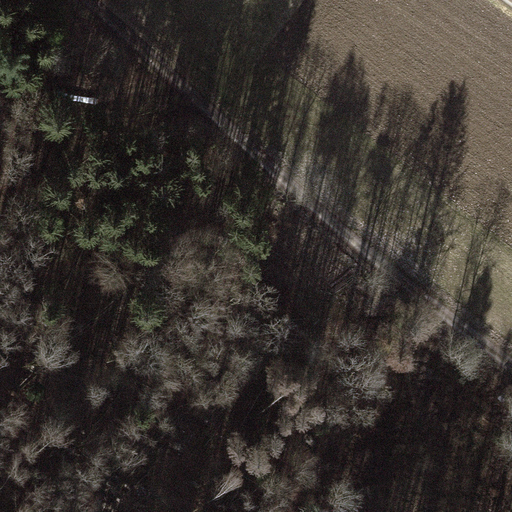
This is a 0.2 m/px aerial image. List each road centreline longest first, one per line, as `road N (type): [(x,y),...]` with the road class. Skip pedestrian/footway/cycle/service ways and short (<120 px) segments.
road 1 (track): [(108,0),(511,345)]
road 2 (track): [(0,82),(227,102)]
